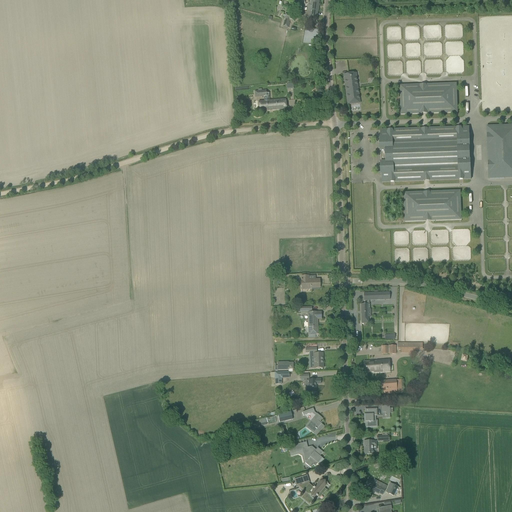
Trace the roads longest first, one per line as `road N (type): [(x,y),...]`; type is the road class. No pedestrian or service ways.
road 1 (track): [(0,194),(197,137),(334,124)]
road 2 (tertiary): [(341,281),(325,0)]
road 3 (tertiary): [(348,511),(341,281)]
road 4 (unclassified): [(511,308),(409,281),(341,281)]
